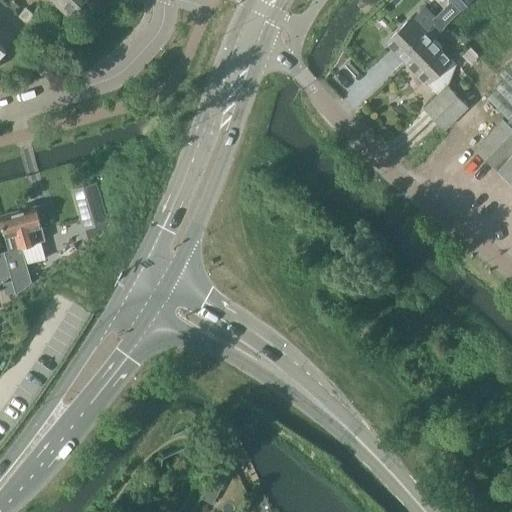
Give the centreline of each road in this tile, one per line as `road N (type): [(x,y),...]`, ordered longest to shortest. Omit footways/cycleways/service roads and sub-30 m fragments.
road 1 (unclassified): [(511,267),(408,182),(287,61),(252,39)]
road 2 (tertiary): [(252,39),(199,121),(128,276)]
road 3 (tertiary): [(165,287),(234,134),(252,39)]
road 4 (tertiary): [(0,502),(150,312)]
road 5 (tertiary): [(128,276),(93,339),(0,465)]
road 6 (tertiary): [(342,423),(294,367),(165,287)]
road 7 (tertiary): [(150,312),(342,423)]
road 8 (residential): [(0,115),(79,92),(128,66),(161,25),(163,0)]
